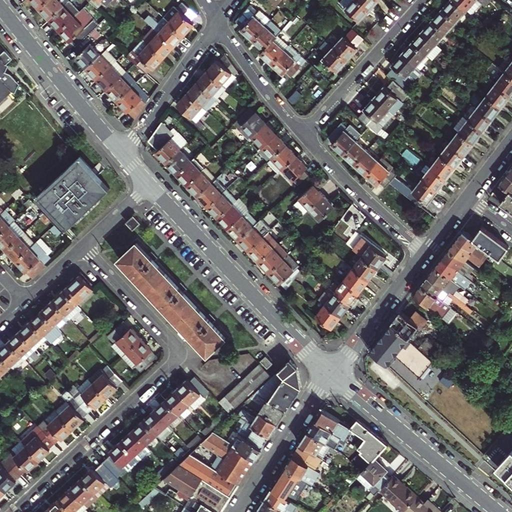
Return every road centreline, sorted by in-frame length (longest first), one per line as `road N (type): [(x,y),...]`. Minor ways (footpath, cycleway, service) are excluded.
road 1 (residential): [(13,511),(175,360),(177,345),(82,247)]
road 2 (tertiary): [(330,373),(149,185)]
road 3 (tertiary): [(330,373),(497,511)]
road 4 (tertiary): [(121,155),(0,7)]
road 5 (residential): [(302,135),(425,0)]
road 6 (residential): [(302,135),(423,255)]
road 7 (residential): [(238,511),(330,373)]
road 8 (residential): [(121,155),(216,23)]
road 9 (residential): [(423,255),(330,373)]
road 10 (residential): [(216,23),(302,135)]
